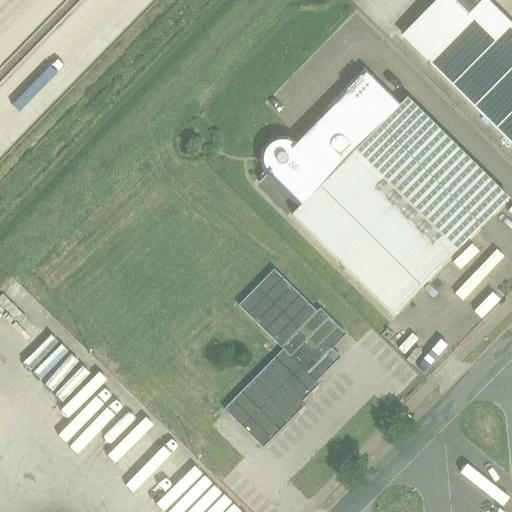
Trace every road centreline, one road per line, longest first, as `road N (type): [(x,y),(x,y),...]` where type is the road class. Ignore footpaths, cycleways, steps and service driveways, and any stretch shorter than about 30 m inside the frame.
road 1 (residential): [(511,328),(339,511)]
road 2 (motorway): [(0,114),(112,0)]
